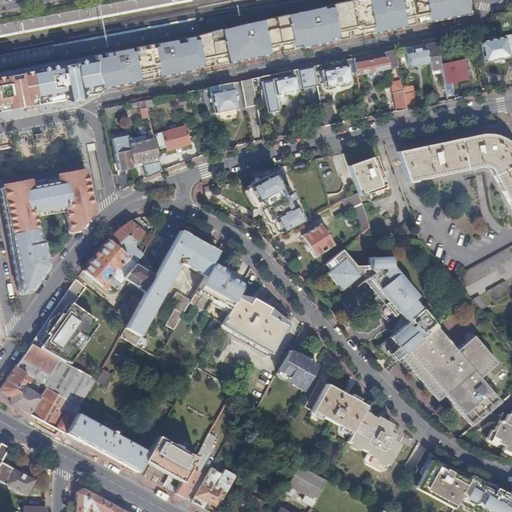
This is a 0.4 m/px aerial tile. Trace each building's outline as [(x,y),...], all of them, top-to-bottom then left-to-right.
[(359,0),(318,9),(263,20),(263,22),(269,55),(280,53),(279,47),(283,47),(284,52),(326,44),(349,39),(348,32),(351,31),(353,38),(398,29),(416,26),(415,19),(418,19),(419,25),(449,19),(470,15),(466,0),(359,0)] [(269,55),(263,22),(250,25),(217,32),(209,36),(198,36),(116,53),(94,58),(95,62),(100,92),(120,87),(175,76),(214,68),(213,62),(216,61),(217,67),(252,60),(270,56),(269,55)] [(511,56),(511,43),(511,36),(478,43),(482,64),(508,58),(508,57),(511,56)] [(425,50),(424,45),(419,46),(419,48),(412,50),(412,53),(406,54),(409,68),(429,64),(425,50)] [(0,56),(0,68),(51,59),(49,47),(0,56)] [(440,65),(436,47),(425,50),(429,64),(431,70),(440,68),(440,65)] [(397,67),(394,51),(352,59),(355,73),(356,76),(366,74),(367,77),(373,76),(372,73),(397,67)] [(355,73),(352,59),(346,61),(347,67),(321,72),(325,89),(350,83),(349,75),(355,73)] [(463,61),(440,65),(440,68),(444,86),(467,81),(463,61)] [(0,113),(18,110),(34,107),(72,100),(101,95),(100,92),(95,62),(0,79),(0,113)] [(313,67),(297,71),(299,82),(315,79),(313,67)] [(297,92),(294,76),(261,83),(267,114),(278,112),(275,99),(277,96),(297,92)] [(246,109),(256,106),(251,80),(242,83),(246,109)] [(402,89),(401,83),(391,85),(393,94),(402,92),(402,89)] [(451,84),(443,86),(446,98),(454,96),(451,84)] [(237,110),(232,85),(217,88),(219,94),(210,96),(214,115),(237,110)] [(406,110),(414,108),(411,94),(414,93),(412,87),(402,89),(402,92),(406,110)] [(393,94),(397,112),(406,110),(402,92),(393,94)] [(321,110),(324,127),(333,125),(330,108),(321,110)] [(190,146),(185,128),(155,136),(160,151),(166,149),(167,153),(190,146)] [(481,136),(397,153),(408,183),(408,182),(483,167),(490,170),(511,209),(511,147),(510,145),(505,140),(501,138),(495,136),(487,135),(481,136)] [(152,176),(161,173),(153,140),(145,142),(144,138),(126,141),(125,138),(110,141),(116,168),(117,172),(142,167),(145,179),(152,176)] [(375,158),(348,167),(357,194),(357,195),(385,186),(375,158)] [(262,217),(272,238),(302,223),(294,208),(287,211),(284,205),(292,200),(289,194),(280,198),(277,193),(288,187),(280,171),(247,188),(258,209),(257,211),(260,217),(262,217)] [(8,236),(36,231),(34,219),(64,213),(68,230),(79,228),(94,210),(92,202),(87,174),(7,188),(0,189),(0,193),(7,231),(8,236)] [(121,191),(128,188),(126,176),(118,178),(121,191)] [(371,192),(372,197),(386,194),(384,188),(371,192)] [(357,195),(357,194),(343,202),(347,210),(354,207),(359,219),(365,217),(357,195)] [(115,233),(108,240),(136,265),(143,257),(139,254),(124,241),(127,237),(128,238),(129,237),(136,243),(149,228),(139,219),(130,222),(123,227),(115,233)] [(182,226),(167,220),(159,233),(166,237),(155,257),(162,261),(182,226)] [(333,246),(319,225),(302,237),(315,258),(333,246)] [(362,234),(369,229),(367,225),(360,232),(362,234)] [(36,231),(8,236),(11,253),(18,291),(32,289),(34,288),(45,272),(47,269),(47,265),(45,258),(43,246),(41,244),(39,245),(36,231)] [(166,260),(174,264),(178,257),(185,261),(183,265),(204,277),(212,264),(217,253),(181,232),(166,260)] [(111,285),(116,289),(124,279),(136,265),(108,240),(82,272),(106,291),(111,285)] [(511,262),(511,253),(509,248),(453,279),(461,290),(511,262)] [(343,250),(325,265),(341,284),(348,278),(352,282),(366,270),(370,276),(357,287),(386,323),(398,313),(413,300),(416,297),(397,274),(396,275),(382,258),(370,258),(369,266),(355,264),(343,250)] [(174,264),(166,260),(121,338),(136,346),(141,337),(139,336),(179,267),(174,264)] [(235,298),(242,286),(225,276),(227,272),(212,264),(204,277),(191,301),(190,303),(204,312),(203,313),(221,324),(235,298)] [(136,265),(124,279),(130,282),(131,284),(145,292),(154,277),(143,269),(136,265)] [(145,267),(143,269),(154,277),(155,274),(145,267)] [(85,287),(74,279),(31,345),(68,365),(98,324),(74,305),(85,287)] [(487,293),(493,304),(511,294),(505,283),(487,293)] [(169,307),(183,315),(190,303),(191,301),(176,293),(169,307)] [(135,297),(129,306),(135,311),(140,301),(135,297)] [(471,301),(479,311),(485,307),(479,297),(471,301)] [(248,305),(235,298),(221,324),(215,334),(225,339),(228,334),(268,357),(286,326),(266,315),(269,310),(252,300),(248,305)] [(413,300),(398,313),(404,320),(403,316),(404,315),(409,321),(409,320),(409,316),(411,314),(414,314),(415,315),(421,310),(413,300)] [(123,305),(118,312),(128,321),(133,314),(126,309),(123,305)] [(129,306),(126,309),(133,314),(135,311),(129,306)] [(388,355),(394,362),(439,324),(425,307),(421,310),(415,315),(414,314),(411,314),(409,316),(409,320),(409,321),(404,315),(403,316),(404,320),(403,323),(402,326),(399,329),(397,330),(392,331),(394,333),(376,348),(384,359),(388,355)] [(435,328),(400,358),(410,370),(446,340),(435,328)] [(444,396),(472,427),(500,404),(479,379),(495,365),(472,337),(455,351),(446,340),(410,370),(429,391),(436,385),(437,387),(436,388),(442,396),(443,395),(444,396)] [(68,365),(31,345),(23,357),(16,367),(26,374),(24,377),(29,380),(28,383),(26,382),(23,386),(41,397),(46,388),(79,409),(95,381),(68,365)] [(316,369),(317,367),(290,352),(278,372),(295,381),(293,384),(292,386),(303,392),(316,369)] [(28,414),(41,397),(23,386),(26,382),(28,383),(29,380),(24,377),(26,374),(16,367),(2,388),(2,392),(10,398),(12,405),(28,414)] [(102,370),(95,381),(104,386),(110,375),(102,370)] [(277,375),(293,384),(295,381),(278,372),(277,375)] [(363,413),(367,405),(326,385),(313,412),(352,434),(363,413)] [(437,402),(444,396),(443,395),(442,396),(436,388),(437,387),(436,385),(429,391),(437,402)] [(41,397),(28,414),(65,434),(76,414),(79,409),(46,388),(41,397)] [(511,412),(510,416),(503,412),(491,436),(498,440),(496,443),(502,446),(501,450),(509,454),(511,451),(511,412)] [(369,453),(368,454),(365,460),(366,465),(380,472),(386,471),(400,445),(392,441),(396,434),(394,430),(390,428),(376,420),(363,413),(352,434),(348,441),(369,453)] [(76,414),(65,434),(137,473),(145,459),(148,453),(113,434),(114,433),(112,432),(111,433),(76,414)] [(252,420),(252,422),(260,426),(265,419),(256,414),(252,420)] [(376,420),(390,428),(392,426),(377,417),(376,420)] [(177,491),(175,494),(184,499),(213,449),(210,448),(216,438),(209,434),(196,456),(177,491)] [(148,453),(145,459),(160,468),(158,470),(169,476),(172,478),(168,485),(177,491),(196,456),(180,447),(179,449),(173,446),(172,447),(156,438),(152,447),(148,453)] [(348,441),(347,443),(368,454),(369,453),(348,441)] [(34,481),(0,462),(0,482),(25,496),(34,481)] [(416,485),(454,507),(457,501),(465,485),(450,476),(451,473),(445,469),(444,471),(436,467),(437,467),(432,464),(430,465),(429,466),(427,464),(416,485)] [(285,490),(284,492),(291,497),(295,489),(307,496),(304,501),(312,506),(326,481),(298,466),(285,490)] [(211,470),(192,503),(203,509),(206,504),(222,476),(211,470)] [(222,476),(206,504),(217,509),(226,495),(229,494),(233,487),(232,483),(236,477),(224,471),(222,476)] [(465,485),(468,481),(451,473),(450,476),(465,485)] [(169,476),(163,487),(175,494),(177,491),(168,485),(172,478),(169,476)] [(483,486),(469,479),(468,481),(465,485),(457,501),(471,508),(468,511),(483,511),(484,511),(483,511),(511,511),(511,495),(509,493),(508,495),(490,485),(489,487),(484,484),(483,486)] [(105,501),(82,488),(76,493),(74,511),(125,511),(105,501)] [(275,498),(276,498),(280,500),(284,492),(285,490),(281,488),(275,498)] [(247,495),(241,504),(240,507),(248,511),(257,511),(262,503),(257,500),(258,498),(254,496),(253,498),(247,495)] [(229,508),(226,511),(237,511),(240,507),(241,504),(237,502),(234,507),(232,507),(229,508)]
